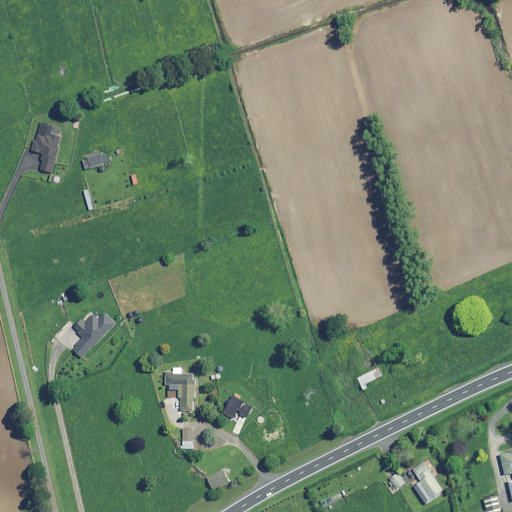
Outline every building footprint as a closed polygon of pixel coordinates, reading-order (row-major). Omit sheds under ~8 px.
[(52,173),(61,136),(54,134),(56,126),(40,122),(33,151),(43,153),(41,160),(43,160),(41,170),(52,173)] [(109,163),(106,153),(82,159),(85,170),(109,163)] [(74,349),(82,357),(116,322),(106,312),(100,318),(95,313),(86,322),(83,318),(75,326),(80,331),(79,332),(84,337),(77,344),(78,345),(74,349)] [(196,397),(196,373),(183,373),(183,367),(175,367),(175,371),(167,371),(167,384),(180,384),(179,398),(182,398),(182,410),(194,410),(194,397),(196,397)] [(381,376),(377,368),(357,378),(361,386),(381,376)] [(235,394),(225,412),(234,418),(240,409),(243,411),(242,413),(247,416),(253,405),(248,402),(245,408),(242,406),(245,400),(235,394)] [(194,448),(194,428),(184,428),(184,448),(194,448)] [(511,453),(499,456),(504,475),(511,472),(511,481),(507,482),(511,500),(511,453)] [(444,487),(425,461),(414,469),(422,480),(415,485),(428,503),(441,493),(440,491),(444,487)] [(225,469),(209,476),(215,490),(231,482),(225,469)] [(406,481),(399,471),(390,477),(398,487),(406,481)] [(500,511),(496,496),(483,500),(486,511),(481,511),(500,511)]
